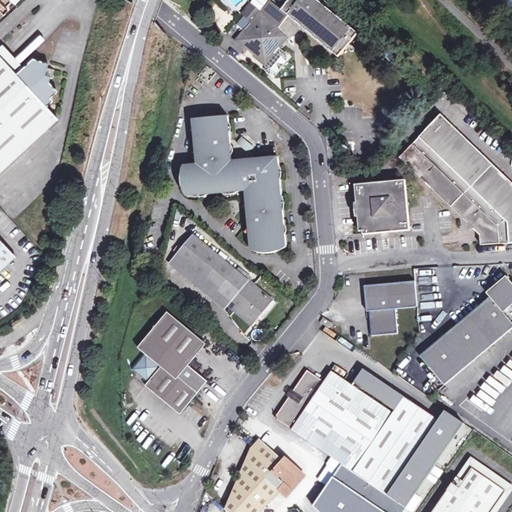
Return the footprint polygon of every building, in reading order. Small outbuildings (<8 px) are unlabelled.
[(253,22),(244,32),(236,41),(265,65),(266,63),(279,47),(289,36),(291,38),(292,36),(298,35),(297,25),(299,24),(339,57),(358,34),(317,0),(290,0),(282,10),(271,0),(260,12),(251,4),(243,14),(253,22)] [(1,44),(0,44),(0,56),(14,72),(21,66),(1,44)] [(287,54),(279,47),(266,63),(265,70),(270,74),(276,73),(287,60),(287,54)] [(0,170),(57,118),(45,106),(52,100),(49,97),(57,90),(48,80),(50,76),(44,74),(46,66),(48,63),(32,57),(21,66),(14,72),(0,56),(0,170)] [(44,74),(50,76),(52,76),(55,69),(46,66),(44,74)] [(248,158),(248,162),(237,163),(237,159),(233,160),(232,153),(229,153),(228,145),(231,144),(230,131),(227,131),(226,123),(229,122),(228,115),(193,118),(193,126),(196,125),(197,134),(194,135),(195,147),(198,147),(199,156),(196,156),(197,163),(183,165),(180,173),(180,176),(186,176),(186,184),(181,185),(182,188),(186,196),(192,195),(191,193),(205,191),(205,194),(223,192),(224,193),(228,193),(231,193),(234,193),(237,191),(244,190),(245,200),(248,199),(249,213),(246,213),(248,229),(251,229),(252,236),(249,236),(250,249),(259,249),(259,253),(263,253),(267,254),(273,253),(277,251),(277,247),(286,246),(284,233),(282,233),(281,226),(284,225),(283,210),(280,210),(279,196),(282,196),(280,179),(278,179),(276,165),(279,165),(278,156),(263,157),(248,158)] [(481,245),(511,242),(511,183),(441,115),(400,158),(480,235),(481,245)] [(237,143),(241,146),(246,140),(242,136),(237,143)] [(241,146),(245,149),(250,143),(246,140),(241,146)] [(250,143),(245,149),(249,153),(254,146),(250,143)] [(356,184),(357,203),(358,216),(360,231),(364,231),(364,235),(410,231),(408,207),(406,180),(356,184)] [(194,235),(176,255),(213,286),(206,293),(213,299),(220,291),(231,301),(232,300),(237,304),(233,309),(247,321),(255,313),(259,316),(272,300),(254,284),(253,285),(248,281),(249,280),(194,235)] [(0,269),(14,256),(0,240),(0,269)] [(169,264),(206,293),(213,286),(176,255),(169,264)] [(511,282),(506,276),(487,293),(488,295),(491,298),(421,356),(443,383),(445,385),(511,328),(511,322),(503,312),(511,305),(511,282)] [(363,286),(366,312),(368,312),(369,321),(371,320),(372,326),(369,326),(370,336),(397,333),(395,309),(417,307),(415,281),(363,286)] [(220,291),(213,299),(225,309),(231,301),(220,291)] [(132,369),(148,382),(145,385),(180,414),(207,382),(188,365),(206,344),(168,312),(138,347),(145,354),(132,369)] [(252,325),(259,316),(255,313),(247,321),(252,325)] [(320,321),(328,327),(331,323),(323,317),(320,321)] [(327,330),(325,335),(338,341),(340,336),(327,330)] [(323,381),(307,369),(292,390),(288,396),(285,400),(274,416),(342,463),(380,489),(406,507),(463,423),(445,410),(438,420),(363,368),(352,384),(331,370),(323,381)] [(282,460),(258,439),(249,448),(224,509),(227,511),(261,511),(280,492),(285,497),(303,475),(284,458),(282,460)] [(511,485),(470,456),(447,490),(454,494),(471,468),(505,491),(489,511),(496,511),(511,489),(511,485)] [(342,463),(334,475),(387,511),(402,511),(406,507),(380,489),(342,463)] [(489,511),(505,491),(471,468),(454,494),(447,490),(431,511),(489,511)] [(384,511),(332,477),(313,506),(319,511),(384,511)]
